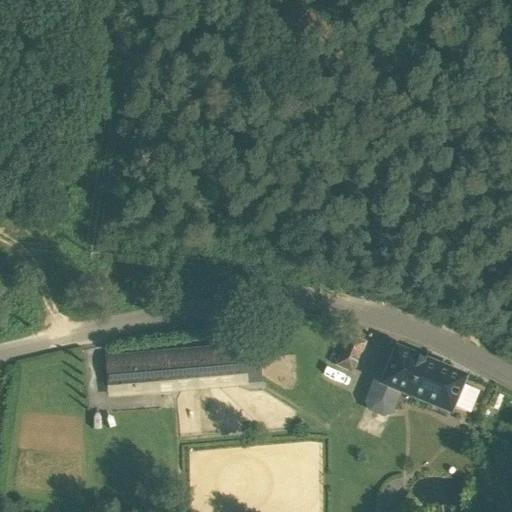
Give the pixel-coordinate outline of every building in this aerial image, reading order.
[(366,342),(349,335),(337,364),(353,371),(366,342)] [(259,338),(238,339),(238,349),(240,381),(245,380),(245,388),(262,387),(259,338)] [(238,349),(103,357),(105,388),(240,381),(238,349)] [(465,377),(398,349),(389,369),(383,383),(400,390),(451,411),(465,377)] [(383,366),(368,400),(371,408),(384,413),(392,410),(400,390),(383,383),(389,369),(383,366)]
